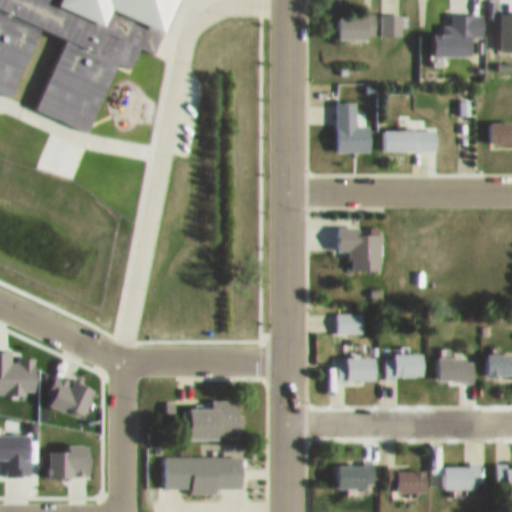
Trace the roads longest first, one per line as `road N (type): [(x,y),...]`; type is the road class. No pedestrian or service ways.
road 1 (residential): [(284,511),(284,0)]
road 2 (residential): [(284,352),(120,356),(0,303)]
road 3 (residential): [(511,414),(284,414)]
road 4 (residential): [(511,182),(284,182)]
road 5 (residential): [(120,356),(121,511)]
